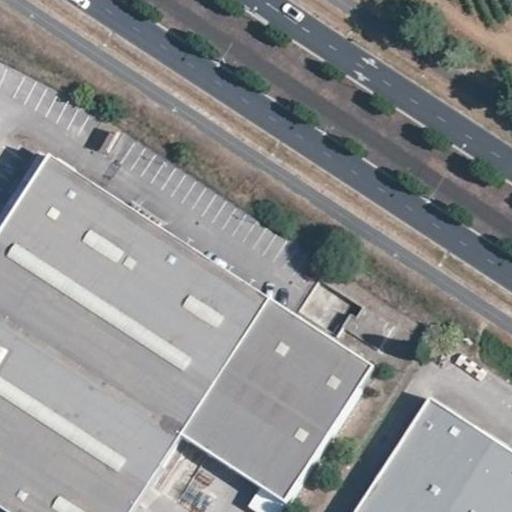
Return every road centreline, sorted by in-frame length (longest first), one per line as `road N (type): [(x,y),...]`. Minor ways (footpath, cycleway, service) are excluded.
road 1 (primary): [(92,0),(511,276)]
road 2 (primary): [(511,166),(258,0)]
